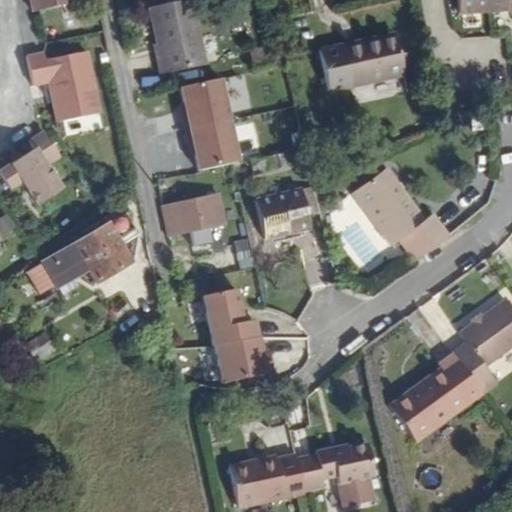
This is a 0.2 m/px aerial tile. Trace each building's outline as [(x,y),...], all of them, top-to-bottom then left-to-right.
[(78,7),(76,0),(31,0),(36,20),(65,14),(65,11),(78,7)] [(253,13),(250,0),(234,0),(238,16),(253,13)] [(511,0),(454,0),(456,18),(511,13),(511,0)] [(206,73),(195,8),(154,16),(167,81),(206,73)] [(397,37),(363,44),(366,54),(399,47),(397,37)] [(366,54),(363,44),(317,54),(325,96),(406,79),(399,47),(366,54)] [(103,118),(90,60),(47,69),(46,61),(29,65),(35,94),(51,92),(60,132),(88,125),(88,121),(103,118)] [(220,81),(179,90),(195,170),(236,162),(220,81)] [(268,157),(304,150),(302,139),(266,146),(268,157)] [(62,166),(47,140),(32,150),(36,157),(1,179),(12,197),(24,189),(39,213),(63,198),(48,175),(62,166)] [(251,176),(307,165),(304,150),(268,157),(248,161),(251,176)] [(391,244),(407,264),(439,241),(425,221),(418,226),(381,174),(347,200),(384,250),(391,244)] [(311,238),(304,198),(256,208),(263,247),(311,238)] [(222,202),(164,213),(169,240),(190,236),(193,252),(212,248),(209,233),(227,229),(222,202)] [(0,234),(12,228),(5,215),(0,217),(0,234)] [(139,238),(129,223),(48,273),(67,306),(82,297),(76,288),(91,278),(98,289),(131,270),(119,251),(139,238)] [(220,384),(266,373),(254,321),(243,323),(235,289),(200,298),(220,384)] [(462,348),(449,358),(477,397),(491,387),(483,374),(511,351),(511,319),(501,305),(456,339),(462,348)] [(43,337),(23,343),(29,361),(49,354),(43,337)] [(477,397),(449,358),(433,368),(437,374),(386,409),(410,443),(477,397)] [(298,467),(304,497),(325,493),(325,486),(338,484),(345,511),(361,511),(376,509),(370,484),(375,482),(368,451),(350,455),(349,452),(317,460),(317,462),(298,467)] [(238,511),(254,511),(305,501),(304,497),(298,467),(297,462),(279,465),(278,462),(231,472),(238,511)]
